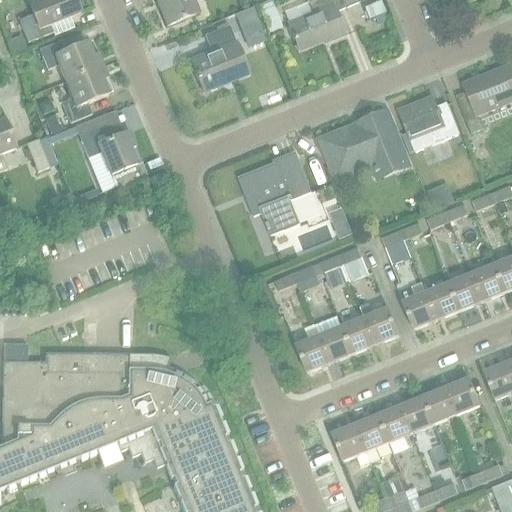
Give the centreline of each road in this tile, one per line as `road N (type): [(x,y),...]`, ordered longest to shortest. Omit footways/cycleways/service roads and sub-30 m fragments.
road 1 (residential): [(277,419),(177,163)]
road 2 (residential): [(177,163),(425,65)]
road 3 (residential): [(511,325),(277,419)]
road 4 (residential): [(177,163),(111,0)]
